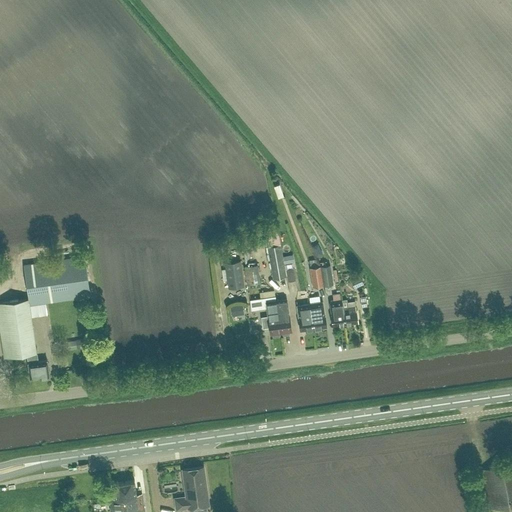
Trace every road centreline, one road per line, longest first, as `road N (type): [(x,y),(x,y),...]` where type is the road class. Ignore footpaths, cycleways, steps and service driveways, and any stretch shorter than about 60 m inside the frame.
road 1 (primary): [(0,471),(511,394)]
road 2 (unclassified): [(0,403),(511,330)]
